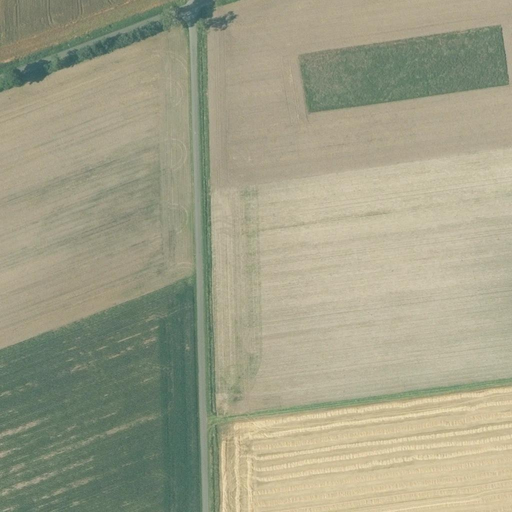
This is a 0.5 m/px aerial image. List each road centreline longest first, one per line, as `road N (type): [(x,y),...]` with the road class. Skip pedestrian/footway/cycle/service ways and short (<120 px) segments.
road 1 (unclassified): [(205,511),(192,6)]
road 2 (unclassified): [(0,78),(192,6)]
